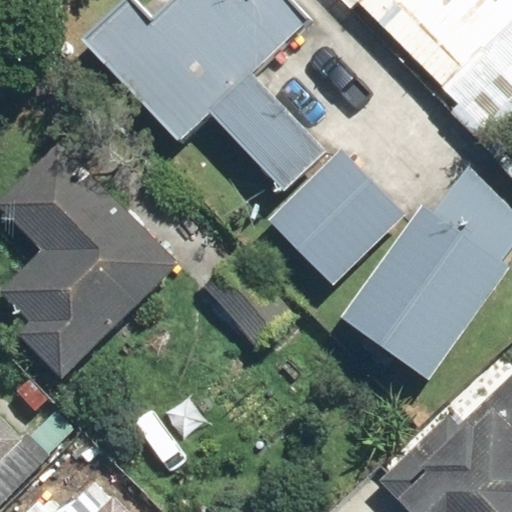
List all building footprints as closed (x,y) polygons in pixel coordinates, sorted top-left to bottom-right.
[(161,0),(109,46),(194,141),(220,118),(289,195),(334,155),(266,78),(324,26),(300,0),(161,0)] [(511,0),(379,0),(495,125),(511,109),(511,0)] [(0,203),(0,301),(72,377),(195,259),(74,133),(0,203)] [(281,223),(341,284),(410,218),(350,156),(281,223)] [(442,378),(511,266),(511,207),(453,171),(357,326),(442,378)] [(253,252),(212,291),(267,350),(309,311),(253,252)] [(414,511),(511,511),(511,382),(388,478),(414,511)] [(0,411),(0,482),(36,451),(0,411)] [(140,511),(127,498),(113,511),(140,511)]
